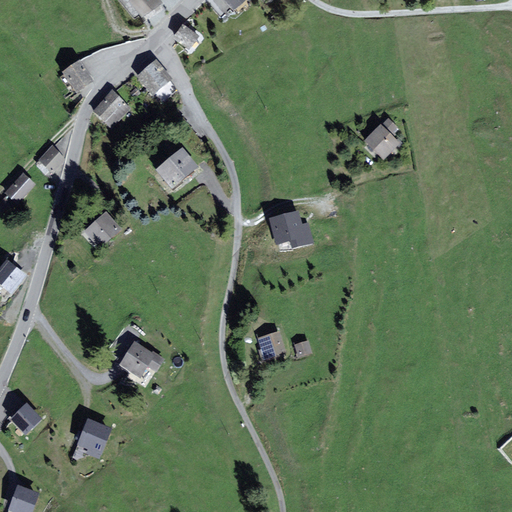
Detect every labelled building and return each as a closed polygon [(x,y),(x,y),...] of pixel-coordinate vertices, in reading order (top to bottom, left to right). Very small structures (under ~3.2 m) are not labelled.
[(133,0),(143,13),(161,0),(133,0)] [(248,0),(226,0),(236,11),(248,0)] [(198,33),(184,23),(175,35),(189,45),(198,33)] [(169,79),(156,62),(142,73),(155,90),(169,79)] [(91,80),(79,63),(65,73),(77,90),(91,80)] [(131,107),(115,92),(96,112),(112,127),(131,107)] [(397,128),(387,119),(366,141),(385,158),(399,143),(391,135),(397,128)] [(54,171),(65,160),(52,148),(41,160),(54,171)] [(157,169),(174,189),(199,169),(183,149),(157,169)] [(7,193),(17,203),(34,185),(23,175),(7,193)] [(301,226),(298,213),(272,219),(277,244),(292,240),(293,247),(312,243),(308,225),(301,226)] [(85,233),(98,248),(120,229),(107,214),(85,233)] [(0,272),(0,284),(11,293),(25,276),(8,262),(0,272)] [(285,353),(279,334),(259,340),(265,359),(285,353)] [(162,360),(135,343),(120,365),(139,377),(145,367),(155,372),(162,360)] [(312,354),(309,343),(296,346),(299,357),(312,354)] [(41,419),(27,406),(13,420),(27,434),(41,419)] [(110,430),(89,421),(79,447),(100,456),(110,430)] [(30,511),(38,494),(20,487),(10,511),(13,511),(30,511)]
